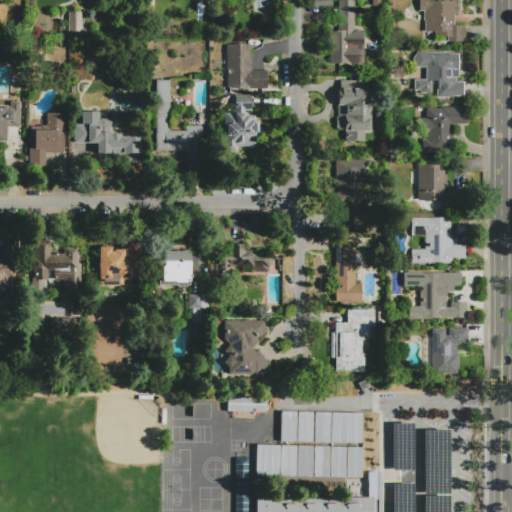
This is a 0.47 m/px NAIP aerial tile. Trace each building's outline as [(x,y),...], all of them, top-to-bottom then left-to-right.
[(329,63),(329,30),(337,30),(336,0),(354,0),(355,30),(362,30),(362,47),(358,47),(358,48),(362,48),(363,63),(329,63)] [(419,0),(458,0),(458,14),(454,14),(454,25),(465,25),(465,42),(448,42),(448,36),(435,36),(435,32),(433,32),(433,29),(425,29),(425,21),(423,21),(423,11),(419,11),(419,0)] [(225,44),(250,44),(250,69),(267,69),(267,89),(250,89),(250,93),(226,93),(225,44)] [(459,52),(459,80),(465,80),(465,97),(435,97),(435,80),(426,80),(426,67),(417,67),(417,63),(412,60),(417,51),(426,51),(426,52),(459,52)] [(155,79),(169,79),(169,129),(184,129),(184,125),(201,125),(202,159),(185,159),(185,151),(156,151),(155,79)] [(336,131),(335,107),(343,107),(343,92),(339,92),(339,79),(371,79),(371,93),(382,93),(382,112),(363,113),(363,131),(336,131)] [(223,113),(233,113),(233,95),(251,95),(251,109),(244,109),(244,115),(254,115),(254,120),(259,120),(259,137),(254,137),(254,146),(237,147),(237,151),(224,151),(223,113)] [(5,142),(0,142),(0,105),(10,105),(10,101),(19,101),(19,126),(10,127),(10,121),(5,121),(5,142)] [(468,124),(452,124),(452,152),(422,152),(422,117),(427,117),(427,107),(468,107),(468,124)] [(81,111),(99,112),(98,119),(110,119),(110,133),(120,133),(120,136),(139,136),(138,152),(141,152),(141,159),(138,159),(138,162),(125,162),(125,153),(122,153),(122,149),(109,148),(109,153),(96,153),(96,143),(73,142),(74,124),(81,124),(81,111)] [(63,153),(45,152),(45,161),(33,161),(33,130),(39,130),(40,125),(45,125),(46,113),(64,113),(63,153)] [(365,229),(334,230),(334,160),(366,159),(366,172),(360,172),(360,213),(365,213),(365,229)] [(417,200),(417,161),(446,161),(446,190),(462,190),(462,200),(417,200)] [(411,264),(411,249),(425,249),(425,235),(411,236),(411,218),(450,218),(450,234),(452,234),(452,243),(467,243),(467,259),(454,259),(454,264),(411,264)] [(0,236),(18,236),(18,264),(13,264),(13,277),(6,277),(6,291),(0,291),(0,258),(2,258),(1,253),(0,253),(0,236)] [(64,294),(64,280),(53,280),(53,270),(47,270),(47,280),(34,280),(34,272),(29,272),(29,247),(34,247),(34,239),(51,239),(51,253),(64,253),(64,247),(81,247),(81,294),(64,294)] [(334,302),(334,239),(355,239),(355,284),(360,284),(360,302),(334,302)] [(214,253),(227,254),(228,244),(244,244),(244,250),(252,250),(252,254),(268,254),(268,272),(231,271),(231,274),(214,274),(214,253)] [(97,286),(98,247),(110,247),(110,251),(113,251),(113,249),(119,249),(119,245),(140,245),(140,280),(123,280),(123,286),(97,286)] [(158,285),(158,274),(155,274),(155,266),(158,266),(159,250),(190,250),(190,285),(158,285)] [(403,272),(461,272),(461,286),(454,286),(454,292),(446,292),(446,307),(449,307),(449,302),(466,302),(466,318),(409,319),(408,306),(418,306),(418,286),(403,286),(403,272)] [(50,318),(65,318),(65,300),(79,301),(79,339),(50,338),(50,318)] [(346,309),(375,309),(376,327),(371,327),(371,336),(362,336),(363,353),(365,353),(366,372),(335,372),(335,358),(331,358),(330,333),(335,333),(335,321),(346,321),(346,309)] [(263,326),(267,329),(252,347),(252,349),(255,351),(256,349),(265,357),(263,359),(267,362),(265,365),(267,366),(255,380),(216,346),(224,338),(224,321),(263,321),(263,326)] [(431,329),(445,328),(445,335),(448,335),(448,328),(467,328),(467,346),(458,346),(458,374),(432,374),(431,329)] [(226,411),(227,396),(266,397),(265,413),(226,411)] [(295,441),(296,411),(281,410),(280,441),(295,441)] [(314,411),(312,442),(296,441),(298,411),(314,411)] [(329,443),(330,412),(314,411),(313,442),(329,443)] [(330,443),(331,412),(362,413),(360,444),(330,443)] [(278,475),(280,444),(256,443),(255,474),(278,475)] [(296,444),(295,476),(280,475),(281,444),(296,444)] [(311,476),(313,445),(297,444),(296,476),(311,476)] [(330,445),(328,477),(313,476),(314,445),(330,445)] [(345,477),(346,446),(330,445),(329,477),(345,477)] [(346,477),(347,446),(362,447),(361,478),(346,477)] [(234,494),(234,481),(247,481),(247,494),(234,494)] [(234,507),(234,494),(247,494),(247,507),(234,507)] [(255,511),(255,498),(372,497),(372,511),(255,511)]
